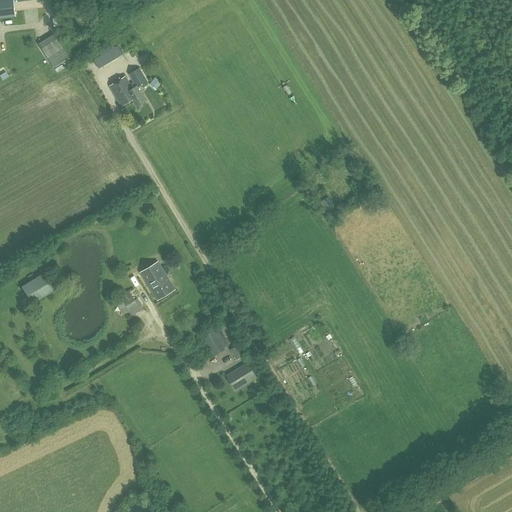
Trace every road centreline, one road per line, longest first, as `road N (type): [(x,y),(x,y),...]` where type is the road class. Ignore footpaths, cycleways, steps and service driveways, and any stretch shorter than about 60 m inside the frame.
road 1 (unknown): [(160,322),(277,511)]
road 2 (unclassified): [(403,511),(511,442)]
